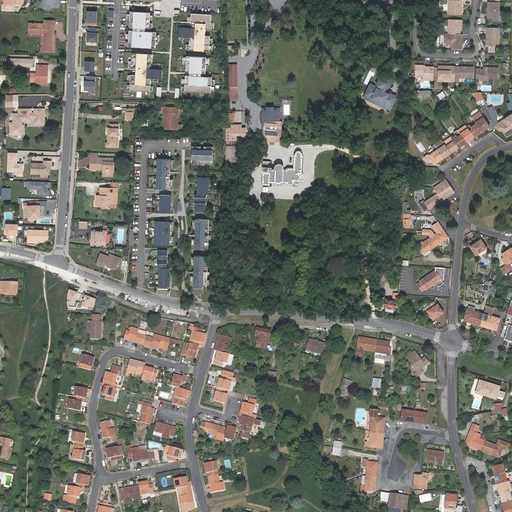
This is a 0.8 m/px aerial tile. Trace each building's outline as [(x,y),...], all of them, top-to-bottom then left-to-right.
[(58,7),(58,3),(60,3),(59,0),(42,0),(43,8),(44,9),(49,9),(50,8),(50,6),(53,6),(54,7),(58,7)] [(462,15),(462,0),(449,0),(448,0),(448,14),(462,15)] [(498,18),(499,2),(487,2),(487,18),(498,18)] [(97,22),(97,11),(88,10),(87,22),(97,22)] [(150,13),(130,12),(128,47),(155,49),(156,32),(149,32),(150,13)] [(212,14),(191,13),(190,28),(179,27),(178,36),(190,37),(189,50),(209,51),(212,14)] [(53,35),(55,35),(56,20),(50,20),(44,19),(44,23),(29,22),(29,34),(44,34),(43,51),(49,51),(55,52),(55,38),(53,38),(53,35)] [(461,30),(461,20),(448,19),(447,34),(459,34),(459,30),(461,30)] [(98,41),(98,32),(97,32),(98,27),(89,27),(89,32),(88,32),(87,41),(98,41)] [(498,47),(499,28),(486,27),(486,46),(498,47)] [(460,40),(460,38),(461,38),(461,34),(459,34),(447,34),(444,34),(444,44),(451,44),(451,49),(461,49),(462,40),(460,40)] [(153,54),(132,53),(130,91),(150,92),(151,79),(162,79),(163,70),(152,69),(153,54)] [(207,58),(187,56),(184,92),(212,93),(213,77),(206,76),(207,58)] [(35,67),(36,59),(6,57),(6,62),(6,66),(35,67)] [(95,70),(95,61),(86,60),(85,70),(95,70)] [(49,76),(49,65),(37,64),(37,72),(31,72),(31,82),(48,83),(49,76)] [(238,64),(229,64),(229,100),(238,100),(238,64)] [(433,80),(433,67),(429,67),(429,68),(425,68),(425,67),(425,66),(415,66),(415,76),(423,76),(423,80),(433,80)] [(455,81),(455,68),(448,68),(448,66),(439,66),(438,77),(445,77),(444,79),(450,79),(450,81),(455,81)] [(473,77),(473,67),(459,66),(459,68),(455,68),(455,81),(459,81),(459,77),(473,77)] [(498,78),(498,67),(488,67),(488,69),(483,69),(480,69),(476,68),(476,79),(480,79),(480,80),(488,80),(488,78),(493,78),(498,78)] [(95,89),(95,75),(87,75),(86,80),(85,80),(84,89),(95,89)] [(385,93),(391,80),(384,76),(377,89),(385,93)] [(106,91),(105,95),(124,96),(124,88),(103,86),(102,91),(106,91)] [(377,89),(370,86),(365,96),(391,109),(396,99),(385,93),(377,89)] [(425,99),(421,93),(416,96),(418,98),(419,97),(422,101),(425,99)] [(391,109),(365,96),(364,98),(390,112),(391,109)] [(167,107),(166,115),(166,128),(178,128),(178,107),(167,107)] [(10,123),(10,135),(22,135),(22,122),(22,120),(29,120),(29,119),(31,119),(34,119),(36,119),(36,123),(42,123),(42,110),(36,110),(36,113),(34,113),(31,113),(29,113),(29,110),(19,110),(19,115),(13,115),(13,123),(10,123)] [(36,123),(36,119),(34,119),(34,125),(44,125),(44,110),(42,110),(42,123),(36,123)] [(134,120),(135,111),(127,111),(126,119),(134,120)] [(472,117),(476,123),(482,132),(490,127),(483,117),(480,112),(472,117)] [(263,113),(263,141),(282,141),(282,123),(278,123),(278,121),(276,121),(276,113),(263,113)] [(495,125),(494,126),(499,130),(502,131),(506,137),(511,132),(511,114),(497,123),(494,125),(495,125)] [(108,135),(108,141),(107,146),(119,146),(119,124),(110,123),(110,127),(110,135),(108,135)] [(467,126),(474,137),(482,132),(476,123),(471,127),(470,125),(467,126)] [(460,133),(466,143),(474,137),(467,126),(466,125),(462,128),(463,131),(460,133)] [(237,140),(237,128),(227,128),(227,140),(237,140)] [(460,133),(458,130),(454,132),(456,135),(452,138),(459,148),(466,143),(460,133)] [(443,141),(445,144),(451,153),(459,148),(452,138),(451,136),(443,141)] [(441,139),(434,144),(437,149),(445,144),(443,141),(441,139)] [(437,149),(443,158),(451,153),(445,144),(437,149)] [(237,162),(237,146),(226,145),(226,162),(237,162)] [(435,164),(443,158),(437,149),(429,155),(427,157),(433,165),(435,163),(435,164)] [(212,163),(213,150),(193,150),(192,163),(212,163)] [(263,161),(263,184),(269,184),(269,181),(274,181),(275,182),(276,182),(277,183),(278,183),(279,183),(280,183),(281,182),(282,182),(287,182),(287,183),(289,184),(292,184),(293,184),(299,184),(300,183),(304,183),(304,174),(303,173),(302,173),(302,155),(302,154),(300,151),(298,151),(296,152),(296,155),(295,155),(294,168),(288,168),(286,169),(286,170),(284,170),(284,168),(284,167),(283,166),(282,165),(281,164),(279,164),(278,164),(276,165),(275,166),(274,168),(274,169),(273,169),(273,168),(272,167),(271,167),(271,166),(271,162),(270,162),(263,161)] [(17,153),(8,153),(7,172),(16,173),(16,176),(23,176),(23,163),(17,163),(17,153)] [(91,153),(91,162),(91,169),(97,169),(97,167),(104,167),(104,170),(104,176),(113,176),(114,168),(112,168),(112,163),(110,163),(110,159),(97,158),(97,153),(91,153)] [(169,188),(170,159),(157,159),(156,188),(169,188)] [(44,163),(32,162),(32,168),(31,174),(51,175),(51,161),(44,160),(44,163)] [(405,175),(404,188),(413,188),(413,181),(409,181),(409,175),(405,175)] [(208,194),(209,178),(198,177),(198,194),(195,194),(195,211),(206,211),(206,194),(208,194)] [(447,186),(449,185),(446,180),(434,188),(436,192),(447,185),(447,186)] [(50,196),(50,183),(29,182),(29,190),(38,190),(38,195),(50,196)] [(437,193),(442,201),(454,192),(449,185),(447,186),(447,185),(436,192),(437,193)] [(103,196),(100,196),(97,196),(97,206),(110,206),(110,201),(112,201),(112,203),(117,203),(118,188),(111,188),(100,187),(100,194),(103,194),(103,196)] [(428,208),(429,209),(442,201),(437,193),(428,199),(427,197),(423,200),(425,203),(422,205),(425,210),(428,208)] [(170,212),(171,196),(160,195),(160,211),(170,212)] [(42,219),(42,205),(39,205),(38,200),(29,201),(29,218),(29,219),(29,220),(30,220),(31,221),(32,221),(33,221),(34,220),(34,219),(35,219),(42,219)] [(209,219),(195,219),(195,220),(192,220),(192,229),(195,229),(195,239),(192,239),(191,248),(195,248),(195,250),(199,250),(204,250),(208,250),(208,248),(211,248),(211,243),(208,243),(208,240),(211,240),(211,235),(209,235),(209,225),(212,226),(212,221),(209,220),(209,219)] [(87,229),(88,222),(79,221),(79,229),(87,229)] [(169,245),(170,222),(155,222),(154,244),(169,245)] [(19,224),(7,223),(7,229),(6,235),(19,236),(19,230),(19,224)] [(436,246),(448,237),(442,229),(440,226),(435,230),(437,233),(431,237),(436,246)] [(93,230),(91,230),(90,245),(106,246),(107,230),(93,229),(93,230)] [(45,239),(46,231),(28,230),(28,243),(32,243),(32,241),(38,241),(44,241),(45,240),(45,239)] [(425,253),(436,246),(431,237),(423,242),(423,241),(418,244),(425,253)] [(487,248),(481,240),(471,246),(476,255),(487,248)] [(511,248),(511,247),(502,254),(504,256),(502,258),(506,265),(501,268),(505,274),(511,269),(511,268),(509,264),(511,261),(511,248)] [(168,286),(169,268),(167,268),(168,250),(158,250),(157,268),(159,268),(158,286),(168,286)] [(111,257),(108,256),(105,255),(100,253),(97,259),(95,265),(103,267),(105,265),(107,266),(107,267),(112,269),(113,268),(114,269),(116,269),(117,267),(119,262),(120,263),(121,258),(114,255),(113,257),(111,257)] [(193,285),(193,286),(198,286),(203,287),(203,286),(207,286),(207,283),(210,284),(210,280),(207,280),(207,277),(210,277),(210,272),(207,272),(208,267),(210,268),(210,264),(207,263),(208,257),(204,256),(199,256),(194,256),(194,257),(191,257),(191,266),(194,266),(194,276),(190,276),(190,285),(193,285)] [(445,280),(445,268),(436,267),(435,271),(441,279),(436,283),(439,287),(444,283),(443,281),(445,280)] [(426,290),(441,279),(435,271),(420,281),(421,282),(417,284),(422,291),(425,289),(426,290)] [(17,283),(0,282),(0,292),(17,293),(17,283)] [(489,288),(492,288),(492,286),(493,285),(490,284),(486,284),(484,284),(483,287),(481,287),(481,290),(485,291),(484,295),(488,295),(489,288)] [(396,304),(399,305),(399,295),(400,289),(396,288),(396,300),(386,299),(384,308),(395,310),(396,304)] [(436,305),(434,302),(423,309),(426,312),(428,311),(433,319),(444,312),(438,304),(436,305)] [(464,321),(481,326),(484,314),(474,311),(475,308),(469,306),(464,321)] [(484,314),(481,326),(496,330),(500,318),(484,314)] [(101,322),(99,322),(92,322),(91,321),(90,332),(90,338),(100,339),(101,322)] [(204,330),(194,327),(194,324),(190,323),(189,330),(194,331),(203,334),(204,330)] [(143,344),(146,335),(147,332),(138,329),(131,327),(130,332),(126,330),(124,339),(143,344)] [(271,330),(257,328),(255,334),(258,335),(256,347),(267,349),(271,330)] [(201,342),(204,343),(206,334),(203,334),(194,331),(191,344),(199,346),(200,346),(201,342)] [(154,338),(146,335),(143,344),(143,345),(158,349),(160,345),(163,346),(168,348),(169,344),(171,339),(166,337),(155,334),(154,338)] [(231,338),(219,335),(215,350),(217,351),(224,353),(226,344),(229,345),(231,338)] [(318,341),(315,340),(309,339),(306,349),(323,354),(325,343),(318,341)] [(376,341),(377,340),(373,339),(372,342),(360,340),(359,348),(357,347),(356,354),(363,355),(364,351),(375,352),(376,341)] [(384,343),(376,341),(375,352),(386,354),(390,355),(391,350),(388,350),(389,342),(384,341),(384,343)] [(199,346),(191,344),(185,342),(182,354),(187,356),(186,357),(190,359),(190,356),(195,358),(199,346)] [(224,353),(217,351),(214,363),(222,366),(223,362),(227,363),(229,354),(224,353)] [(420,360),(414,352),(406,357),(415,370),(412,372),(416,377),(423,373),(420,369),(428,363),(424,358),(420,360)] [(82,355),(79,367),(88,369),(91,370),(92,366),(94,358),(82,355)] [(145,363),(130,359),(126,372),(134,374),(135,370),(143,373),(145,366),(145,363)] [(106,372),(103,385),(104,385),(110,387),(111,383),(115,384),(117,375),(118,371),(121,372),(122,368),(113,366),(111,373),(106,372)] [(145,366),(143,373),(141,378),(151,381),(152,378),(155,378),(157,370),(145,366)] [(229,391),(231,382),(234,383),(235,379),(231,378),(233,373),(223,370),(222,376),(220,379),(219,379),(218,383),(215,382),(214,386),(217,387),(225,390),(228,390),(229,391)] [(381,371),(375,370),(373,386),(379,387),(381,371)] [(276,373),(268,371),(266,377),(275,379),(276,373)] [(176,387),(179,388),(181,383),(184,384),(186,376),(183,375),(183,376),(174,374),(171,386),(176,387)] [(349,392),(353,381),(343,378),(340,390),(345,391),(349,392)] [(499,386),(486,382),(485,384),(479,382),(476,392),(496,398),(499,386)] [(110,387),(104,385),(102,394),(105,395),(104,398),(113,401),(116,388),(110,387)] [(90,393),(91,390),(76,386),(73,396),(82,398),(86,399),(88,392),(90,393)] [(176,387),(172,403),(184,406),(187,394),(190,395),(191,391),(179,388),(176,387)] [(221,402),(224,403),(227,394),(224,394),(225,390),(217,387),(213,400),(214,400),(221,402)] [(82,398),(73,396),(73,400),(70,399),(68,408),(80,410),(82,398)] [(243,402),(239,415),(242,416),(250,418),(251,414),(252,414),(256,400),(250,398),(248,404),(243,402)] [(151,404),(143,402),(140,412),(143,413),(140,422),(150,424),(154,409),(151,408),(152,404),(151,404)] [(371,417),(370,431),(383,433),(385,418),(376,417),(377,410),(374,409),(369,409),(369,417),(371,417)] [(414,423),(415,412),(402,410),(400,421),(414,423)] [(414,423),(426,425),(428,414),(415,412),(414,423)] [(241,420),(240,422),(239,425),(244,426),(242,430),(244,431),(250,433),(251,433),(253,424),(261,426),(262,421),(254,419),(250,418),(242,416),(239,415),(238,419),(241,420)] [(113,436),(116,435),(115,428),(111,429),(110,421),(100,422),(103,438),(106,437),(107,443),(115,442),(113,436)] [(176,427),(157,422),(155,426),(154,431),(163,434),(162,436),(169,438),(169,435),(173,436),(176,427)] [(223,441),(224,438),(227,428),(206,422),(204,430),(209,431),(208,433),(216,435),(215,439),(223,441)] [(227,428),(224,438),(233,440),(233,439),(235,433),(236,428),(228,425),(227,428)] [(480,450),(484,441),(478,439),(480,435),(476,434),(478,427),(472,425),(466,442),(473,445),(472,447),(480,450)] [(383,433),(370,431),(369,442),(365,442),(365,447),(378,448),(382,448),(383,433)] [(74,445),(83,447),(85,434),(73,432),(72,441),(75,441),(74,445)] [(1,438),(0,442),(0,456),(7,458),(11,439),(1,437),(1,438)] [(508,450),(510,444),(499,440),(496,446),(502,448),(508,450)] [(496,446),(484,441),(480,450),(499,457),(502,448),(496,446)] [(82,451),(83,447),(74,445),(72,458),(84,460),(86,451),(82,451)] [(118,446),(106,449),(107,458),(111,457),(111,461),(120,459),(118,446)] [(167,459),(176,461),(177,458),(180,459),(183,449),(170,446),(169,450),(168,455),(167,459)] [(133,461),(154,458),(155,460),(158,460),(157,450),(153,451),(148,451),(147,449),(139,451),(138,447),(127,449),(129,458),(132,457),(133,461)] [(341,448),(333,447),(332,454),(340,456),(341,448)] [(444,453),(428,450),(427,460),(437,462),(437,464),(442,465),(444,453)] [(376,477),(377,463),(367,462),(367,460),(364,460),(363,466),(367,467),(366,476),(376,477)] [(209,476),(218,474),(216,462),(204,464),(206,473),(208,472),(209,476)] [(493,467),(495,476),(504,473),(503,467),(505,467),(504,464),(493,467)] [(415,475),(414,488),(425,489),(426,479),(428,480),(429,474),(423,473),(422,476),(415,475)] [(504,473),(495,476),(497,485),(507,482),(504,473)] [(77,483),(72,482),(72,486),(84,488),(85,484),(88,485),(90,476),(78,474),(77,483)] [(220,482),(218,474),(209,476),(208,476),(211,492),(224,489),(223,482),(220,482)] [(374,491),(376,477),(366,476),(365,476),(364,485),(361,485),(360,495),(364,495),(365,491),(374,492),(374,491)] [(180,487),(190,486),(190,482),(187,483),(186,477),(179,478),(178,478),(175,479),(174,479),(175,488),(177,488),(180,487)] [(139,485),(140,495),(153,493),(152,483),(148,484),(148,481),(138,483),(139,485)] [(509,482),(507,482),(497,485),(500,494),(509,491),(511,491),(509,482)] [(84,488),(72,486),(69,485),(67,494),(67,496),(65,496),(64,501),(76,503),(77,497),(80,497),(81,492),(84,492),(84,488)] [(141,498),(140,495),(139,485),(119,489),(121,501),(123,501),(132,499),(141,498)] [(181,511),(183,511),(194,507),(190,486),(180,487),(182,496),(179,496),(181,511)] [(509,491),(500,494),(502,503),(511,500),(509,491)] [(408,496),(390,493),(388,507),(406,509),(408,496)] [(457,496),(446,494),(444,508),(455,510),(455,508),(457,496)] [(511,509),(511,501),(511,500),(502,503),(504,511),(511,509)]
